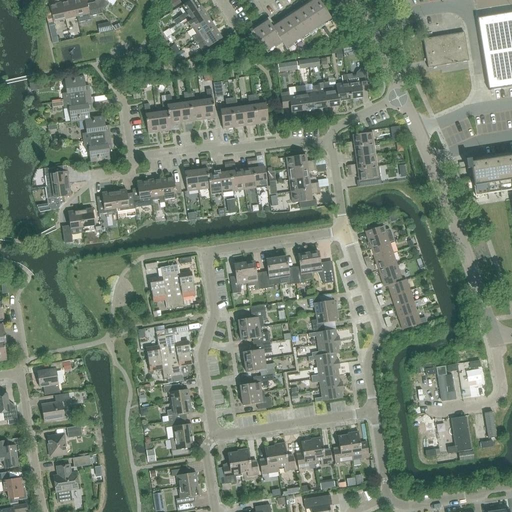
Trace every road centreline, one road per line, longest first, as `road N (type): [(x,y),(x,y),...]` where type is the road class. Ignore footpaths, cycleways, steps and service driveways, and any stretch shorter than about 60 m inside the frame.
road 1 (residential): [(214,439),(199,355),(213,309),(204,254),(344,231)]
road 2 (residential): [(496,339),(401,97)]
road 3 (residential): [(371,33),(423,9),(468,4),(484,108)]
road 4 (residential): [(131,158),(329,136)]
road 5 (residential): [(374,412),(367,363),(380,333),(344,231)]
road 6 (residential): [(214,439),(374,412)]
road 7 (residential): [(42,510),(19,376)]
road 8 (residential): [(429,415),(501,399),(496,339)]
road 9 (residential): [(511,486),(404,508),(387,498)]
